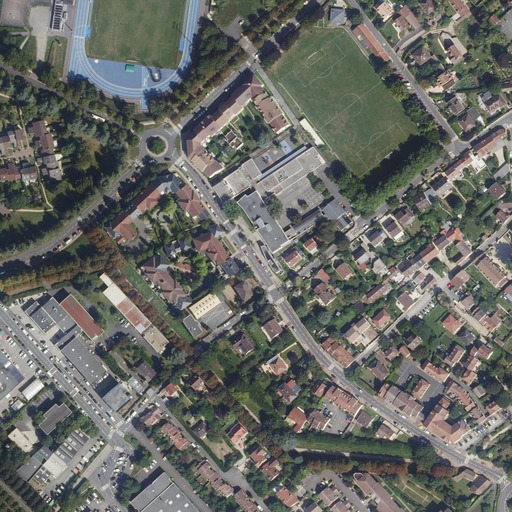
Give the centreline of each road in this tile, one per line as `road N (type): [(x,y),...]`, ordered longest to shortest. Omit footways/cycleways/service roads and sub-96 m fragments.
road 1 (residential): [(461,148),(276,294)]
road 2 (residential): [(342,378),(511,220)]
road 3 (tertiary): [(166,137),(317,0)]
road 4 (tertiary): [(147,155),(56,242),(0,266)]
road 5 (residential): [(461,148),(349,0)]
road 6 (tertiary): [(276,294),(207,192),(169,152)]
road 7 (residential): [(0,313),(117,437)]
road 8 (tertiary): [(0,64),(146,138)]
road 9 (residential): [(154,396),(267,511)]
road 10 (residential): [(276,294),(184,361),(154,396)]
road 11 (unknown): [(174,373),(70,289)]
